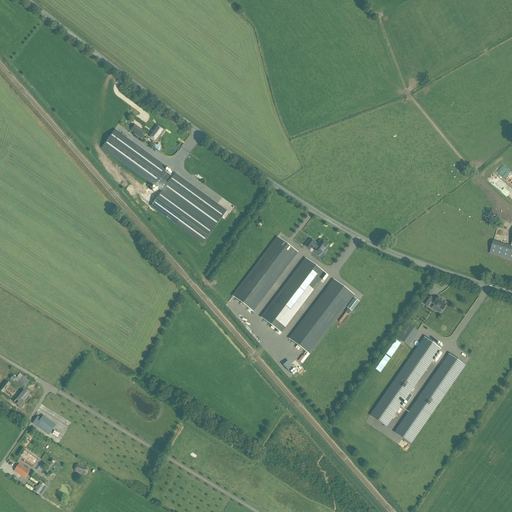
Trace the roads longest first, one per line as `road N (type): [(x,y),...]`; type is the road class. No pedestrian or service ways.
road 1 (unclassified): [(511,293),(392,253),(335,224),(27,0)]
road 2 (unclassified): [(0,355),(44,385),(0,466)]
